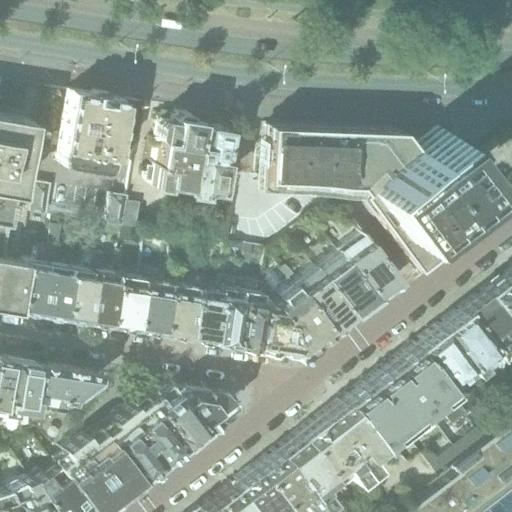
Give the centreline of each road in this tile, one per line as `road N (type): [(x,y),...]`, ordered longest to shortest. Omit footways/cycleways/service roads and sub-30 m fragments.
road 1 (secondary): [(511,61),(250,48),(0,9)]
road 2 (secondary): [(0,42),(315,85),(511,91)]
road 3 (residential): [(0,329),(312,378)]
road 4 (residential): [(511,221),(312,378)]
road 5 (residential): [(312,378),(135,511)]
